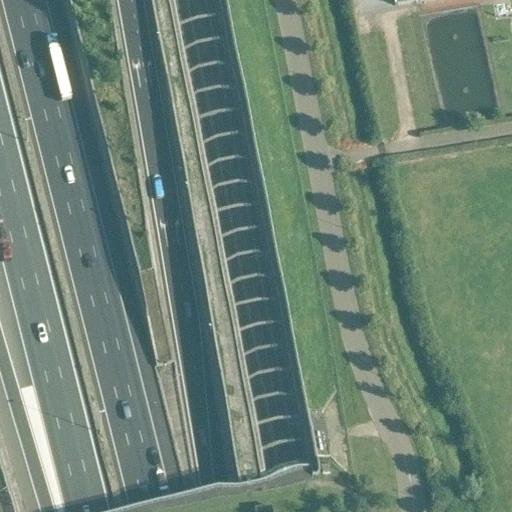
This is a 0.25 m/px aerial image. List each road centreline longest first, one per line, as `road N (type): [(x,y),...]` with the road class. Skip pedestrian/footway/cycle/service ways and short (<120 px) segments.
road 1 (unclassified): [(408,511),(397,447),(353,346),(283,0)]
road 2 (motorway): [(157,511),(25,0)]
road 3 (motorway): [(211,511),(130,0)]
road 4 (motorway): [(0,198),(78,511)]
road 5 (unknown): [(313,150),(511,114)]
road 6 (motorway): [(0,377),(39,511)]
